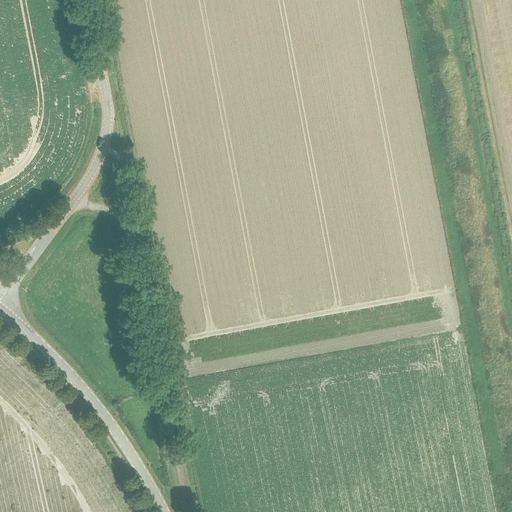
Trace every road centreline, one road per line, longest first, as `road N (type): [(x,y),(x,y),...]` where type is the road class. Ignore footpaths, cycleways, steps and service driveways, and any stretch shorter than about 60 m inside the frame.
road 1 (tertiary): [(162,511),(97,406),(0,310)]
road 2 (tertiary): [(85,0),(105,138),(67,209)]
